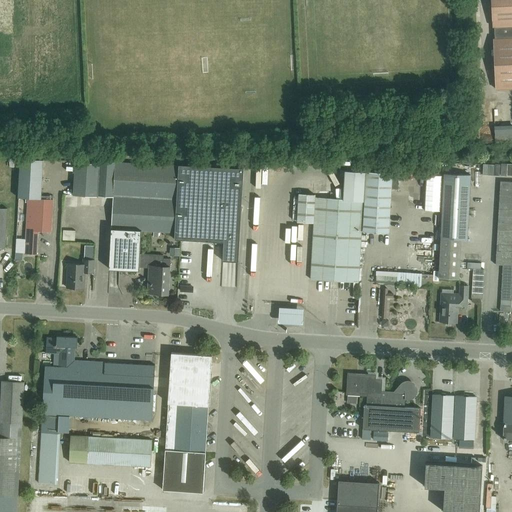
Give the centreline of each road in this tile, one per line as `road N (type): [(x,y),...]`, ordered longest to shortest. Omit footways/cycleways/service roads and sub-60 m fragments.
road 1 (unclassified): [(274,339),(168,318),(0,309)]
road 2 (unclassified): [(511,353),(274,339)]
road 3 (unclassified): [(267,511),(274,339)]
